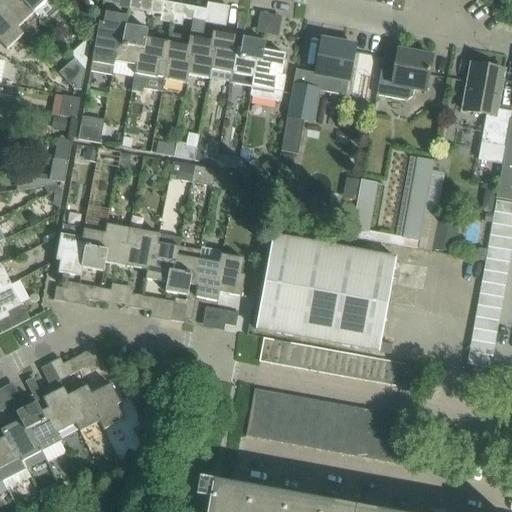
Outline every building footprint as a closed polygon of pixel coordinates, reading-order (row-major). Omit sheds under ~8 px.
[(0,0),(0,17),(1,18),(4,16),(16,29),(32,14),(19,0),(0,0)] [(19,0),(32,14),(48,0),(19,0)] [(88,0),(84,0),(81,3),(88,11),(94,6),(88,0)] [(151,0),(141,0),(139,11),(150,13),(152,0),(151,0)] [(152,0),(150,13),(161,15),(163,2),(152,0)] [(182,19),(192,21),(195,8),(185,6),(182,19)] [(206,10),(195,8),(192,21),(204,23),(206,10)] [(112,76),(114,62),(118,37),(124,38),(126,26),(128,18),(105,13),(103,24),(99,24),(90,72),(112,76)] [(239,14),(236,31),(244,33),(247,16),(239,14)] [(0,44),(5,50),(22,35),(16,29),(4,16),(1,18),(0,17),(0,44)] [(189,38),(185,59),(190,59),(187,76),(209,80),(209,78),(213,54),(209,53),(211,42),(202,40),(205,23),(204,23),(192,21),(189,38)] [(148,30),(126,26),(124,38),(118,37),(114,62),(136,66),(139,50),(144,51),(146,39),(148,30)] [(230,83),(252,88),(256,62),(261,63),(263,51),(265,43),(243,38),(244,33),(236,31),(235,37),(232,49),(236,49),(230,82),(230,83)] [(211,42),(209,53),(213,54),(209,78),(230,82),(236,49),(232,49),(235,37),(212,33),(211,42)] [(167,43),(163,63),(167,64),(164,81),(185,85),(187,76),(190,59),(185,59),(189,38),(168,34),(167,43)] [(161,93),(164,81),(167,64),(163,63),(167,43),(146,39),(144,51),(139,50),(136,66),(131,91),(143,94),(144,90),(161,93)] [(69,54),(73,59),(84,70),(85,71),(90,44),(88,43),(85,40),(69,54)] [(313,123),(319,91),(345,96),(354,47),(321,41),(315,74),(295,70),(286,118),(280,152),(298,155),(304,121),(313,123)] [(281,76),(285,55),(263,51),(261,63),(256,62),(252,88),(250,97),(281,102),(285,77),(281,76)] [(396,60),(384,58),(383,57),(376,96),(406,102),(412,97),(414,90),(426,92),(432,58),(398,52),(396,60)] [(74,91),(81,92),(85,71),(84,70),(73,59),(57,73),(74,91)] [(502,166),(505,148),(510,120),(511,112),(496,110),(503,71),(471,65),(463,111),(486,116),(479,155),(491,157),(489,163),(502,166)] [(63,97),(59,118),(76,121),(80,100),(63,97)] [(72,122),(52,119),(50,132),(69,135),(72,122)] [(505,148),(502,166),(495,199),(511,202),(511,120),(510,120),(505,148)] [(102,130),(80,126),(77,140),(100,144),(102,130)] [(121,148),(129,150),(132,138),(123,136),(121,148)] [(68,163),(72,142),(57,139),(53,161),(68,163)] [(218,144),(204,142),(197,141),(196,149),(194,161),(215,165),(217,154),(218,144)] [(175,142),(172,157),(194,161),(196,149),(186,147),(187,144),(175,142)] [(294,158),(282,156),(281,166),(292,168),(294,158)] [(395,237),(393,247),(417,251),(432,172),(434,161),(411,156),(395,237)] [(37,158),(35,167),(51,170),(49,182),(56,183),(61,183),(64,184),(68,163),(53,161),(37,158)] [(261,167),(266,175),(277,168),(272,159),(261,167)] [(190,183),(193,166),(171,162),(168,178),(190,183)] [(214,170),(193,166),(190,183),(211,187),(214,170)] [(30,178),(28,190),(43,188),(56,186),(56,183),(49,182),(30,178)] [(361,181),(350,238),(368,242),(374,243),(376,234),(370,233),(379,184),(361,181)] [(56,186),(43,188),(47,195),(53,191),(57,189),(60,187),(56,186)] [(54,193),(52,204),(59,208),(63,190),(57,189),(53,191),(54,193)] [(493,210),(511,213),(511,202),(495,199),(493,210)] [(483,200),(481,212),(492,214),(494,202),(483,200)] [(511,213),(493,210),(491,222),(511,225),(511,213)] [(85,222),(84,229),(82,240),(79,256),(84,257),(82,268),(103,272),(105,263),(107,252),(102,251),(106,226),(85,222)] [(511,225),(491,222),(489,234),(511,238),(511,225)] [(80,277),(82,268),(84,257),(79,256),(82,240),(84,229),(62,225),(55,261),(60,262),(58,273),(80,277)] [(105,263),(125,267),(129,247),(125,246),(128,230),(106,226),(102,251),(107,252),(105,263)] [(436,227),(432,251),(453,255),(457,232),(436,227)] [(158,235),(128,230),(125,246),(129,247),(125,267),(147,271),(149,260),(154,261),(158,235)] [(511,238),(489,234),(487,246),(511,250),(511,247),(511,238)] [(145,280),(166,284),(169,272),(173,273),(176,256),(177,248),(179,239),(158,235),(154,261),(149,260),(147,271),(145,280)] [(256,330),(379,353),(396,258),(273,236),(256,330)] [(487,246),(485,258),(509,262),(511,250),(487,246)] [(221,255),(219,264),(216,281),(221,282),(219,293),(241,297),(245,276),(240,276),(243,259),(221,255)] [(187,297),(186,303),(194,304),(195,298),(197,287),(193,286),(198,260),(176,256),(173,273),(169,272),(166,284),(165,292),(187,297)] [(485,258),(483,270),(507,274),(509,262),(485,258)] [(217,302),(219,293),(221,282),(216,281),(219,264),(198,260),(193,286),(197,287),(195,298),(217,302)] [(0,291),(9,287),(0,268),(0,291)] [(483,270),(481,282),(505,286),(507,274),(483,270)] [(481,282),(479,293),(503,298),(505,286),(481,282)] [(0,334),(15,327),(11,320),(26,312),(22,304),(19,306),(9,287),(0,291),(0,334)] [(55,287),(53,301),(64,303),(66,289),(55,287)] [(87,300),(98,302),(100,289),(89,287),(87,300)] [(100,289),(98,302),(108,304),(110,291),(100,289)] [(479,293),(477,305),(501,309),(503,298),(479,293)] [(140,310),(142,297),(132,295),(129,308),(140,310)] [(153,299),(142,297),(140,310),(151,312),(153,299)] [(191,321),(194,304),(186,303),(183,320),(191,321)] [(477,305),(475,317),(499,321),(501,309),(477,305)] [(227,312),(224,325),(235,327),(238,314),(227,312)] [(475,317),(473,329),(497,333),(499,321),(475,317)] [(473,329),(471,341),(495,345),(497,333),(473,329)] [(259,362),(271,365),(275,341),(263,339),(259,362)] [(271,365),(282,367),(287,343),(275,341),(271,365)] [(471,341),(469,353),(492,357),(495,345),(471,341)] [(299,345),(287,343),(282,367),(294,369),(299,345)] [(294,369),(306,371),(310,348),(299,345),(294,369)] [(322,350),(310,348),(306,371),(318,373),(322,350)] [(318,373),(330,375),(334,352),(322,350),(318,373)] [(346,354),(334,352),(330,375),(342,378),(346,354)] [(492,357),(469,353),(467,364),(490,369),(492,357)] [(346,354),(342,378),(353,380),(358,356),(346,354)] [(82,355),(72,360),(79,372),(88,367),(82,355)] [(358,356),(353,380),(365,382),(369,358),(358,356)] [(369,358),(365,382),(377,384),(381,361),(369,358)] [(69,377),(79,372),(72,360),(63,365),(69,377)] [(381,361),(377,384),(389,386),(393,363),(381,361)] [(393,363),(389,386),(401,388),(405,365),(393,363)] [(400,391),(417,394),(422,368),(405,365),(401,388),(400,391)] [(33,398),(40,394),(32,379),(25,382),(33,398)] [(103,431),(124,420),(116,406),(120,404),(110,385),(91,395),(96,405),(92,408),(99,423),(103,431)] [(87,387),(67,397),(73,408),(68,410),(76,425),(80,433),(99,423),(92,408),(96,405),(91,395),(87,387)] [(43,399),(40,394),(33,398),(36,403),(41,413),(44,411),(57,435),(76,425),(68,410),(73,408),(67,397),(63,389),(43,399)] [(262,415),(266,392),(255,390),(254,390),(250,413),(262,415)] [(278,394),(266,392),(262,415),(274,417),(278,394)] [(290,396),(278,394),(274,417),(285,419),(290,396)] [(301,398),(290,396),(285,419),(297,421),(301,398)] [(313,401),(301,398),(297,421),(309,424),(313,401)] [(325,403),(313,401),(309,424),(321,426),(325,403)] [(36,403),(15,413),(19,422),(25,433),(29,430),(41,453),(61,443),(57,435),(44,411),(41,413),(36,403)] [(337,405),(325,403),(321,426),(332,428),(337,405)] [(348,407),(337,405),(332,428),(344,430),(348,407)] [(360,409),(348,407),(344,430),(356,432),(360,409)] [(372,411),(360,409),(356,432),(368,434),(372,411)] [(384,413),(372,411),(368,434),(380,437),(384,413)] [(246,437),(257,439),(262,415),(250,413),(246,437)] [(396,416),(384,413),(380,437),(391,439),(396,416)] [(262,415),(257,439),(269,441),(274,417),(262,415)] [(407,418),(396,416),(391,439),(403,441),(407,418)] [(269,441),(281,444),(285,419),(274,417),(269,441)] [(419,420),(418,420),(407,418),(403,441),(415,443),(419,420)] [(285,419),(281,444),(293,446),(297,421),(285,419)] [(293,446),(304,448),(309,424),(297,421),(293,446)] [(45,460),(41,453),(29,430),(25,433),(19,422),(0,431),(4,438),(11,454),(16,451),(26,471),(45,460)] [(309,424),(304,448),(316,450),(321,426),(309,424)] [(316,450),(328,452),(332,428),(321,426),(316,450)] [(332,428),(328,452),(340,454),(344,430),(332,428)] [(340,454),(352,457),(356,432),(344,430),(340,454)] [(356,432),(352,457),(363,459),(368,434),(356,432)] [(363,459),(375,461),(380,437),(368,434),(363,459)] [(380,437),(375,461),(387,463),(391,439),(380,437)] [(4,438),(0,440),(0,476),(3,482),(7,490),(21,483),(22,485),(31,480),(26,471),(16,451),(11,454),(4,438)] [(387,463),(399,465),(403,441),(391,439),(387,463)] [(399,465),(411,467),(415,443),(403,441),(399,465)] [(366,511),(200,481),(198,494),(207,496),(205,506),(209,507),(207,511),(366,511)] [(25,500),(15,506),(18,511),(27,511),(30,510),(25,500)]
